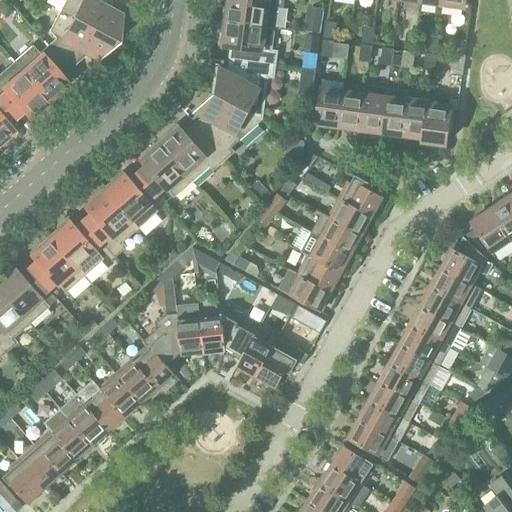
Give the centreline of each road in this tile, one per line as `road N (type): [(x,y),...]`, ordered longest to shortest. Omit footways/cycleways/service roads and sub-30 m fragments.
road 1 (residential): [(235,511),(396,239),(511,156)]
road 2 (tertiary): [(0,213),(151,76),(169,40),(175,0)]
